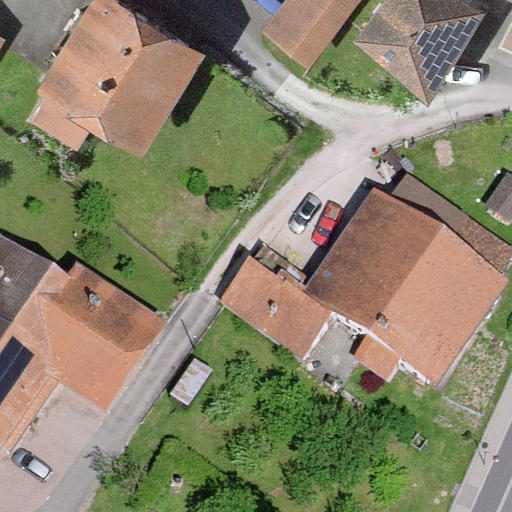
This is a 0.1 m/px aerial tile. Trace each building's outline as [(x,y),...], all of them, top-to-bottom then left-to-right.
[(178,38),(100,0),(43,0),(0,86),(0,99),(118,158),(178,38)] [(326,0),(263,0),(249,19),(289,49),(326,0)] [(444,0),(443,0),(348,0),(330,30),(399,72),(444,0)] [(497,288),(355,192),(286,293),(244,265),(216,306),(289,356),(305,333),(415,408),(497,288)] [(134,333),(0,251),(0,417),(21,383),(81,420),(134,333)]
